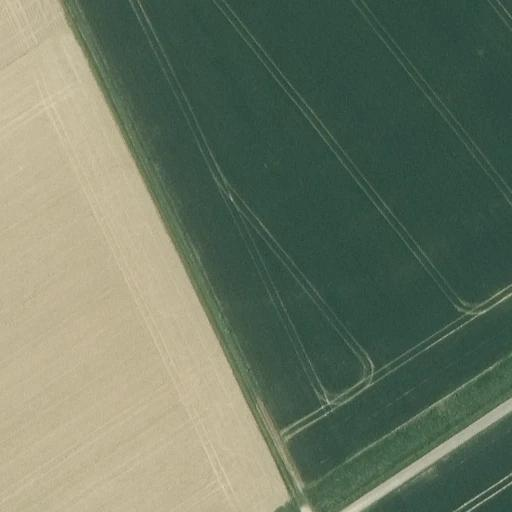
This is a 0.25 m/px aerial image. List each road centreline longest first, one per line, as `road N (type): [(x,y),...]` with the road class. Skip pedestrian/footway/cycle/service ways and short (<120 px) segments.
road 1 (track): [(72,0),(306,511)]
road 2 (track): [(511,405),(350,511)]
